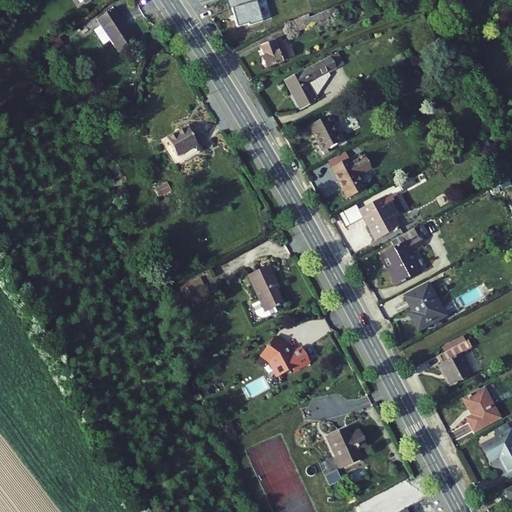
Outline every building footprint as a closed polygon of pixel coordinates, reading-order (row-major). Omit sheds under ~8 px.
[(452,8),(449,0),(434,0),(438,12),(452,8)] [(302,11),(280,19),(284,30),(298,24),(330,11),(327,4),(303,14),(302,11)] [(76,22),(98,55),(115,45),(93,11),(76,22)] [(262,55),(259,56),(263,65),(284,57),(276,37),(258,44),(262,55)] [(337,49),(283,78),(299,106),(317,96),(307,78),(342,59),(337,49)] [(309,124),(326,155),(333,151),(332,148),(344,140),(329,113),(309,124)] [(197,137),(175,149),(185,167),(207,155),(197,137)] [(332,165),(349,197),(367,188),(359,173),(373,165),(366,152),(352,160),(350,156),(332,165)] [(387,195),(360,209),(377,240),(400,228),(396,220),(401,217),(402,214),(395,202),(392,204),(387,195)] [(409,242),(421,235),(418,229),(405,236),(408,240),(409,242)] [(409,242),(408,240),(383,254),(400,285),(425,271),(414,252),(426,245),(421,235),(409,242)] [(234,269),(250,261),(247,253),(231,262),(234,269)] [(264,283),(255,265),(235,275),(248,301),(239,305),(243,314),(246,317),(250,317),(255,315),(252,310),(260,306),(269,302),(261,285),(264,283)] [(180,288),(185,299),(206,289),(200,278),(180,288)] [(417,320),(423,331),(444,320),(439,309),(445,306),(434,287),(411,299),(422,318),(417,320)] [(439,309),(444,320),(450,317),(445,306),(439,309)] [(269,336),(261,331),(259,333),(257,332),(246,349),(255,355),(264,370),(281,361),(282,362),(295,355),(287,340),(274,347),(271,341),(268,339),(269,336)] [(440,368),(452,390),(471,380),(465,369),(469,367),(463,356),(475,349),(470,341),(441,357),(445,364),(440,368)] [(465,369),(471,380),(477,376),(471,366),(469,367),(465,369)] [(470,420),(478,434),(505,420),(488,390),(468,401),(477,417),(470,420)] [(345,427),(323,439),(339,468),(359,458),(354,448),(364,443),(357,429),(348,434),(345,427)] [(502,459),(510,473),(511,472),(511,432),(484,447),(493,464),(502,459)] [(329,485),(341,479),(336,470),(324,475),(329,485)]
